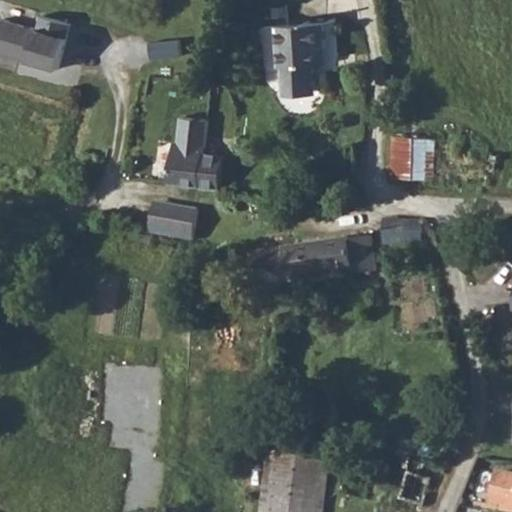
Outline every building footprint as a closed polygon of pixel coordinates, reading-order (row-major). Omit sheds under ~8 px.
[(5,16),(0,31),(0,50),(61,69),(72,35),(5,16)] [(306,87),(304,63),(315,62),(312,20),(265,24),(268,66),(274,65),(276,89),(306,87)] [(169,177),(200,182),(206,145),(207,137),(210,117),(184,112),(180,138),(175,138),(169,177)] [(438,139),(395,137),(393,177),(436,180),(438,139)] [(226,148),(206,145),(200,182),(220,185),(226,148)] [(186,209),(162,205),(159,230),(183,234),(186,209)] [(186,209),(183,234),(193,235),(196,211),(186,209)] [(427,218),(388,217),(387,243),(427,244),(427,218)] [(380,265),(374,229),(352,233),(358,268),(380,265)] [(358,268),(352,233),(243,252),(249,287),(289,280),(358,268)] [(193,309),(182,456),(258,462),(269,315),(193,309)] [(270,453),(263,511),(322,511),(328,459),(270,453)] [(385,484),(389,465),(361,460),(358,479),(385,484)] [(511,473),(497,471),(491,505),(511,508),(511,473)] [(431,481),(411,474),(400,501),(420,509),(431,481)]
